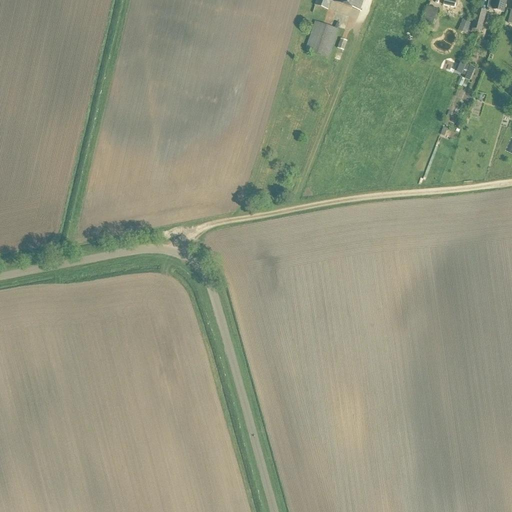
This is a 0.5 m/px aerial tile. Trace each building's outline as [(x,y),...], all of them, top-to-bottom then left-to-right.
[(317,0),(316,5),(327,9),(330,0),(334,0),(360,10),(364,0),(317,0)] [(444,0),(444,1),(445,2),(444,6),(455,8),(456,4),(457,0),(444,0)] [(507,0),(489,0),(488,7),(494,9),(494,10),(504,13),(507,0)] [(428,7),(423,23),(433,26),(439,10),(428,7)] [(478,10),(472,33),(477,34),(477,31),(482,32),(487,12),(478,10)] [(463,21),(458,32),(466,35),(471,24),(463,21)] [(315,22),(306,50),(330,58),(339,30),(315,22)] [(341,40),(338,50),(344,52),(347,42),(341,40)] [(464,65),(461,73),(463,74),(462,76),(467,78),(471,68),(464,65)]
